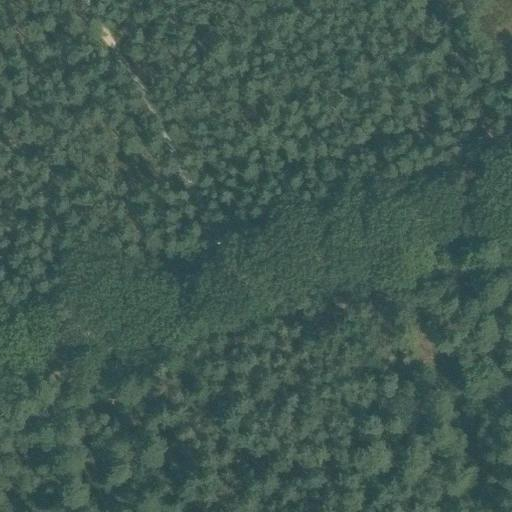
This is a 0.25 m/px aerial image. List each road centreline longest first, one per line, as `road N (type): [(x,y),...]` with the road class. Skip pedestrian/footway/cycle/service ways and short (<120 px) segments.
road 1 (track): [(511,191),(233,283)]
road 2 (track): [(233,283),(0,359)]
